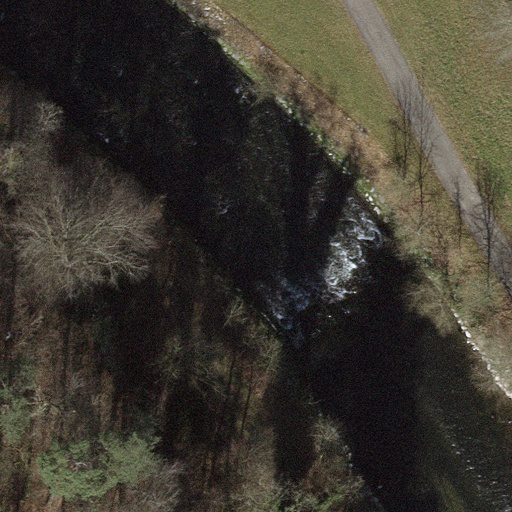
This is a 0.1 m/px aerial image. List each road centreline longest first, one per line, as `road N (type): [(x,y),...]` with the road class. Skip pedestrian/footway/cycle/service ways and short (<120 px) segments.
road 1 (track): [(0,110),(135,220),(183,280),(330,511)]
road 2 (track): [(359,0),(511,268)]
